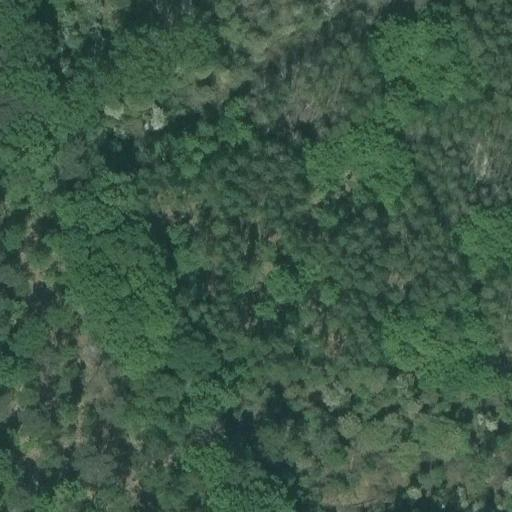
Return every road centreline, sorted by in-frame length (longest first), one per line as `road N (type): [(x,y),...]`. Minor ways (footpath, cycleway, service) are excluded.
road 1 (track): [(229,511),(130,339),(0,68)]
road 2 (track): [(37,140),(188,64)]
